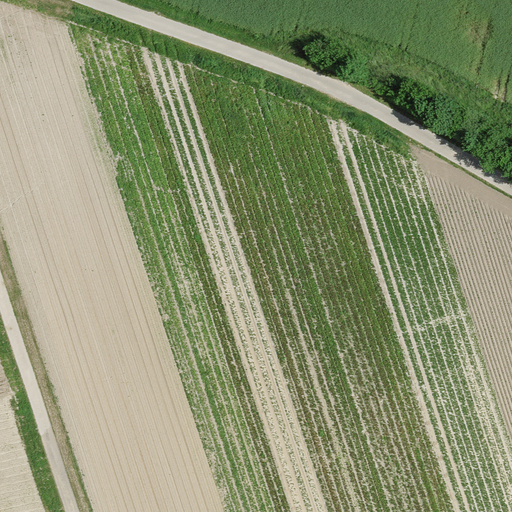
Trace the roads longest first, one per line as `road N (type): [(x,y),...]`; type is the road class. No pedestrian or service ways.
road 1 (unclassified): [(98,0),(337,88),(511,188)]
road 2 (unclassified): [(0,280),(47,432)]
